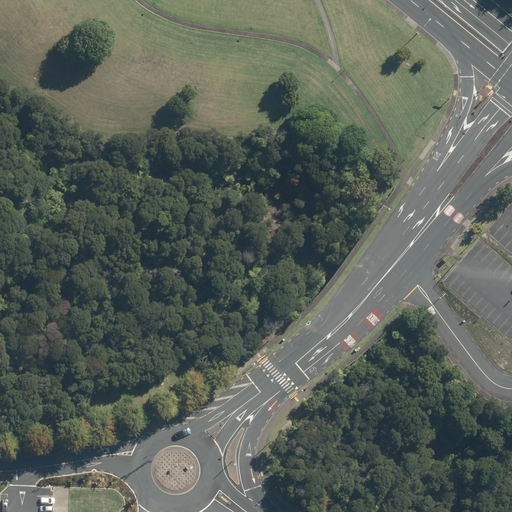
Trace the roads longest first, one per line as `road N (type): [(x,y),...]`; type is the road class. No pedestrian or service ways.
road 1 (residential): [(438,210),(295,358)]
road 2 (primary): [(438,210),(446,141),(464,94),(465,48)]
road 3 (residential): [(295,358),(251,446),(266,511)]
road 4 (residential): [(0,471),(142,451)]
road 5 (residential): [(438,210),(457,162),(511,91)]
